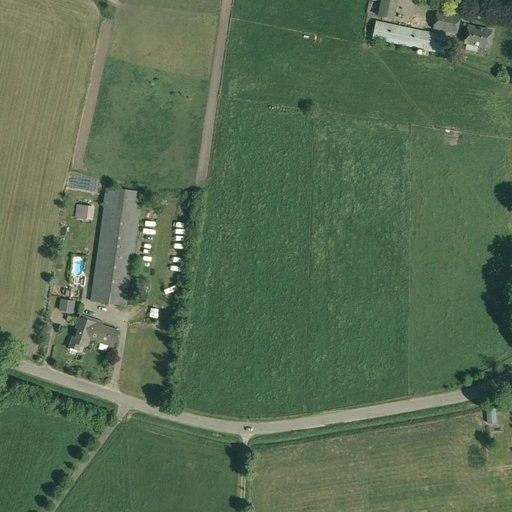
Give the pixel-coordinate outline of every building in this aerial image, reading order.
[(381,0),(378,17),(394,20),(397,0),(381,0)] [(460,17),(436,12),(432,29),(457,34),(460,17)] [(449,37),(376,21),(372,39),(445,55),(449,37)] [(487,48),(491,31),(468,26),(464,43),(487,48)] [(91,301),(108,304),(124,190),(107,187),(91,301)] [(142,192),(124,190),(108,304),(126,306),(142,192)] [(93,221),(95,207),(82,205),(80,219),(93,221)] [(180,256),(182,244),(174,243),(173,255),(180,256)] [(62,299),(60,310),(67,311),(69,300),(62,299)] [(88,317),(87,320),(79,318),(69,348),(79,351),(81,345),(87,347),(90,339),(95,323),(96,323),(97,320),(88,317)] [(103,326),(96,323),(95,323),(90,339),(113,347),(118,331),(114,329),(116,326),(105,322),(103,326)] [(77,366),(82,364),(79,354),(63,359),(67,375),(79,372),(77,366)] [(486,409),(487,423),(496,422),(495,408),(486,409)]
